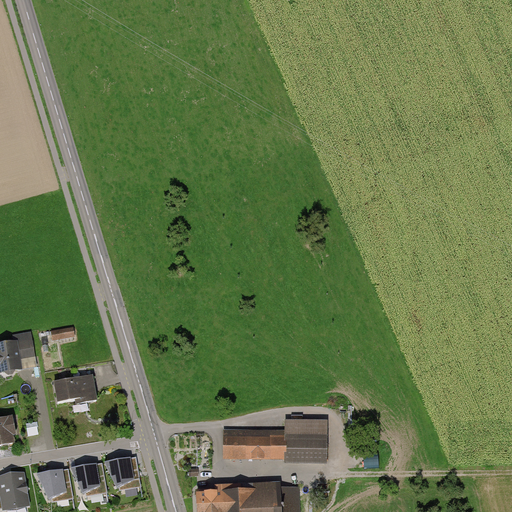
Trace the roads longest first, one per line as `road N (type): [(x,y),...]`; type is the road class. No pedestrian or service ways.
road 1 (track): [(511,474),(217,473),(217,427),(0,465)]
road 2 (tertiary): [(23,0),(176,511)]
